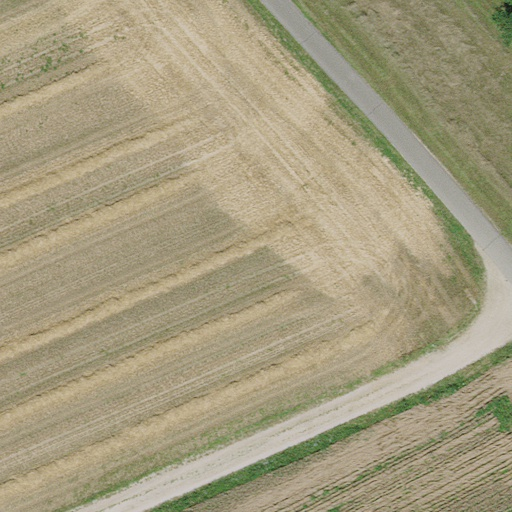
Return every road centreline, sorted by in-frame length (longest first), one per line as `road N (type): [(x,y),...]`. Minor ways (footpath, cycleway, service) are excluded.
road 1 (track): [(511,315),(451,359),(108,511)]
road 2 (track): [(278,0),(511,265)]
